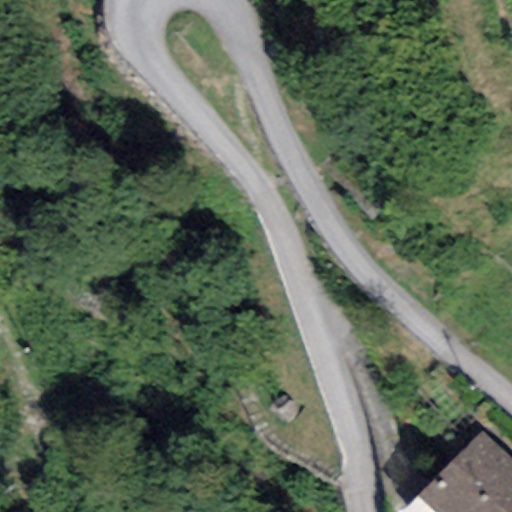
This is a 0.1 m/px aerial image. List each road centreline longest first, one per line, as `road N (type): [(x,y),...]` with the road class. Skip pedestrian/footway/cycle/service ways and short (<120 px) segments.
road 1 (residential): [(362,511),(355,450),(287,241),(269,205),(154,71),(136,37),(140,0)]
road 2 (residential): [(218,0),(341,250),(405,319),(511,405)]
